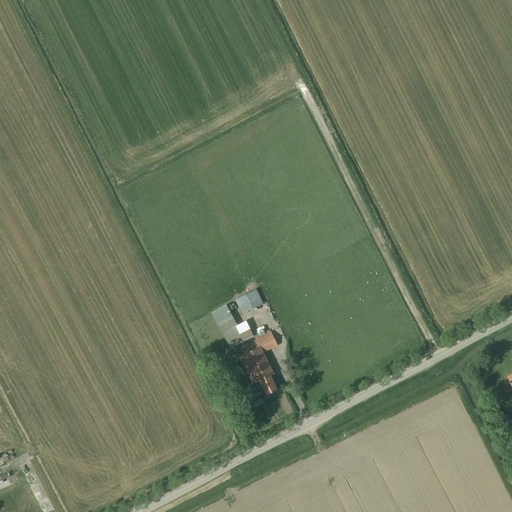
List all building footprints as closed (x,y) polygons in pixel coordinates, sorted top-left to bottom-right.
[(262,304),(255,290),(236,300),(243,314),(262,304)] [(242,334),(226,305),(211,313),(227,342),(242,334)] [(278,346),(271,332),(265,335),(259,338),(240,347),(245,356),(240,358),(253,385),(260,382),(267,396),(278,391),(270,376),(274,374),(263,353),(278,346)] [(251,391),(249,386),(241,390),(243,395),(251,391)] [(251,416),(242,396),(236,399),(246,419),(251,416)] [(263,398),(253,403),(255,409),(265,404),(263,398)] [(38,502),(48,498),(43,488),(34,492),(38,502)]
